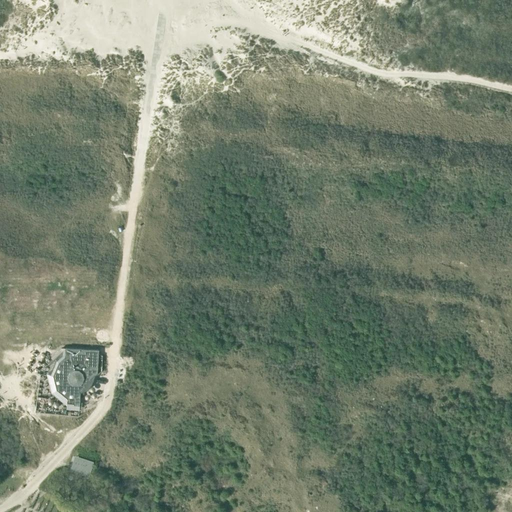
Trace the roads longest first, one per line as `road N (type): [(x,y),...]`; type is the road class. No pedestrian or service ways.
road 1 (track): [(0,508),(17,501),(105,407),(154,58)]
road 2 (track): [(511,91),(429,81),(231,23),(152,36)]
road 3 (track): [(152,36),(119,30),(0,53)]
